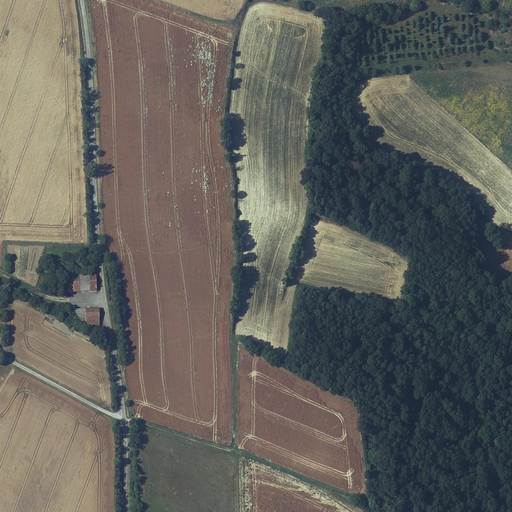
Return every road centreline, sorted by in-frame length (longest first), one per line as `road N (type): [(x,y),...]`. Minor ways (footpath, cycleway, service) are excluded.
road 1 (unclassified): [(80,0),(98,253),(122,415),(123,511)]
road 2 (track): [(122,415),(268,462),(379,511)]
